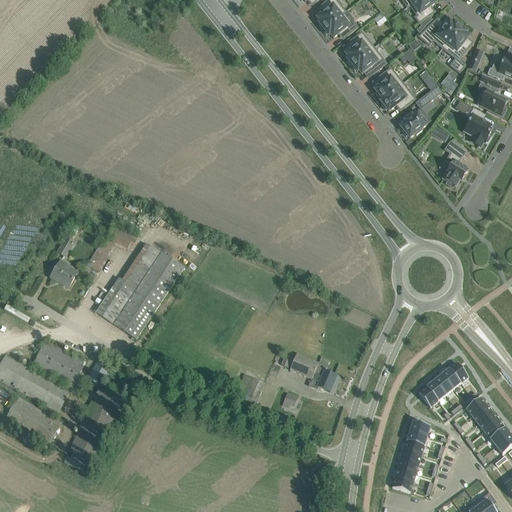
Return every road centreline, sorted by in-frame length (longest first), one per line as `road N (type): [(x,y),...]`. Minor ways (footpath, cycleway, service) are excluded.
road 1 (unclassified): [(341,457),(163,389),(26,299)]
road 2 (tertiary): [(212,18),(399,265)]
road 3 (tertiary): [(418,247),(224,7)]
road 4 (residential): [(279,0),(384,132),(390,158)]
road 5 (tertiary): [(404,294),(370,365),(341,457)]
road 6 (tertiary): [(359,463),(371,410),(419,304)]
